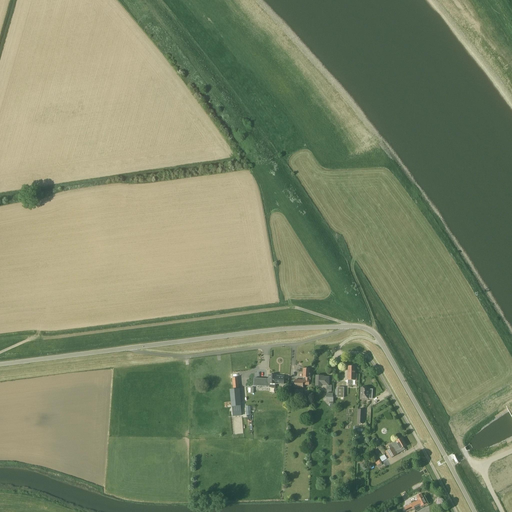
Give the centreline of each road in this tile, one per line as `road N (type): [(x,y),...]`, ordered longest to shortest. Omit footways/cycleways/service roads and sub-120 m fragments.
road 1 (track): [(27,340),(285,308),(347,326)]
road 2 (unclassified): [(455,511),(370,359),(337,354),(351,338),(380,342)]
road 3 (unclassified): [(131,348),(184,357),(307,342),(343,326)]
road 4 (tertiary): [(131,348),(343,326)]
road 5 (tertiary): [(474,511),(380,342)]
road 6 (tertiary): [(0,364),(131,348)]
